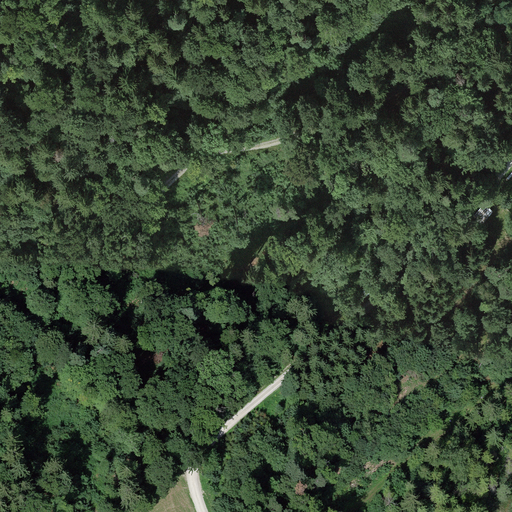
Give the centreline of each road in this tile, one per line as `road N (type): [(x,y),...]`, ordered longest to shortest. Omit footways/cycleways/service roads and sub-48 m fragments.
road 1 (track): [(176,0),(126,60),(37,138),(56,192),(143,215),(213,157),(297,151),(483,19),(511,11)]
road 2 (track): [(511,172),(419,272),(207,443),(193,472),(203,511)]
road 3 (track): [(511,391),(348,511)]
